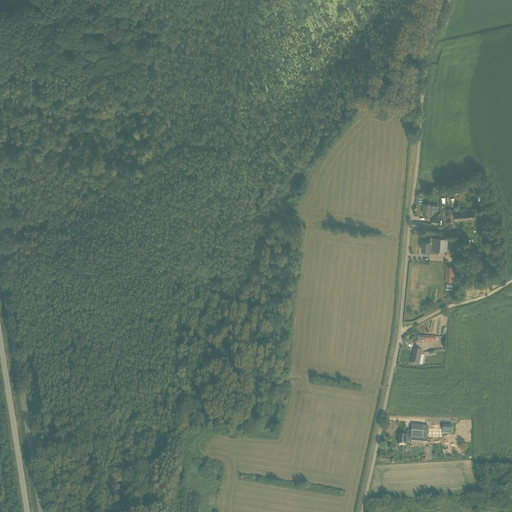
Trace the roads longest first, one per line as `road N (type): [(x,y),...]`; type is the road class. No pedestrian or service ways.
road 1 (unclassified): [(399,332),(426,66),(447,0)]
road 2 (unclassified): [(39,511),(0,255)]
road 3 (unclassified): [(361,511),(399,332)]
road 4 (unclassified): [(399,332),(511,281)]
